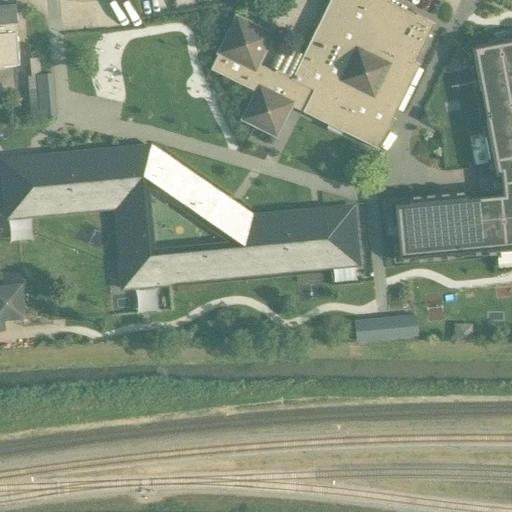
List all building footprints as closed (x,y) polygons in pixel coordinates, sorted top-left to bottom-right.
[(0,0),(0,66),(19,65),(15,22),(17,22),(15,5),(0,6),(0,0)] [(222,45),(211,68),(239,82),(257,91),(243,118),(243,119),(276,136),(293,102),(304,108),(302,112),(342,131),(374,147),(378,149),(398,108),(421,63),(416,61),(435,22),(391,1),(391,0),(330,0),(292,76),(277,68),(275,71),(260,63),(274,34),(259,26),(251,22),(237,15),(222,45)] [(407,201),(392,202),(398,260),(412,258),(413,259),(459,255),(459,254),(485,251),(485,253),(496,251),(511,249),(511,37),(469,45),(477,91),(479,91),(484,117),(482,117),(485,133),(491,162),(494,177),(499,177),(500,192),(480,194),(468,195),(468,194),(407,200),(407,201)] [(28,77),(32,117),(56,114),(52,75),(28,77)] [(170,104),(168,113),(189,118),(192,110),(170,104)] [(215,135),(219,127),(203,117),(198,125),(215,135)] [(141,156),(140,146),(99,150),(42,155),(43,163),(2,167),(4,181),(3,181),(5,196),(6,210),(33,208),(34,215),(116,207),(121,261),(119,261),(121,289),(167,285),(167,282),(331,267),(331,259),(357,257),(356,242),(355,228),(353,214),(338,215),(313,217),(312,209),(255,215),(252,215),(162,154),(141,156)] [(1,273),(0,273),(0,331),(6,331),(5,320),(26,318),(23,282),(9,283),(2,284),(1,273)] [(415,315),(355,321),(357,341),(417,335),(415,315)]
